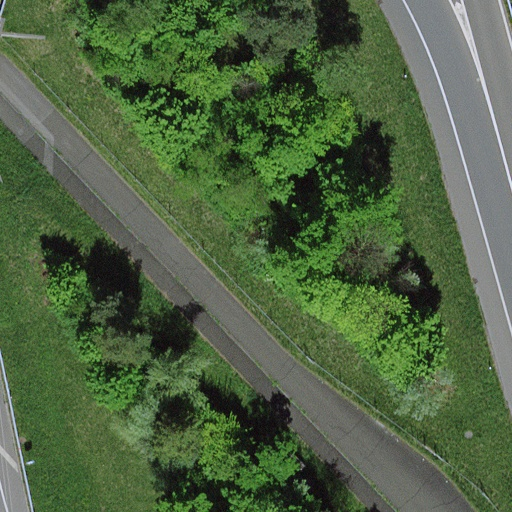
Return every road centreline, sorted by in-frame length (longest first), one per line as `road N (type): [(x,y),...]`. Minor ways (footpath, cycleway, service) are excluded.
road 1 (track): [(0,60),(252,343),(428,511)]
road 2 (motorway): [(425,0),(511,211)]
road 3 (motorway): [(482,0),(511,140)]
